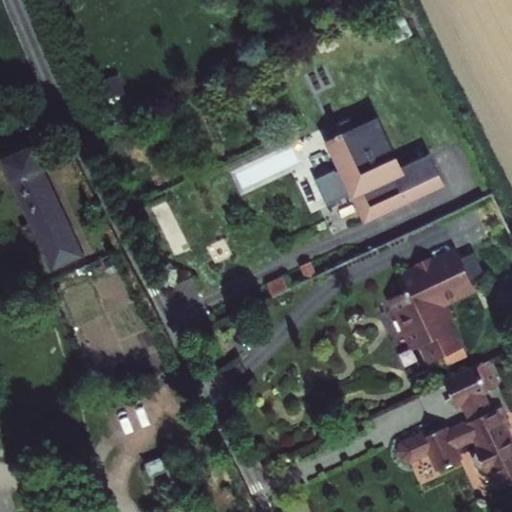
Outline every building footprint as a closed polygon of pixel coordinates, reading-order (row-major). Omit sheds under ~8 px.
[(328,134),(320,138),(333,165),(339,162),(350,186),(344,189),(356,216),(384,204),(377,188),(387,184),(394,199),(434,181),(421,152),(390,165),(369,117),(335,132),(333,129),(327,132),(328,134)] [(36,131),(24,136),(30,146),(42,141),(36,131)] [(29,151),(2,163),(32,219),(23,224),(32,241),(40,236),(56,267),(83,253),(29,151)] [(387,184),(377,188),(384,204),(394,199),(387,184)] [(442,253),(466,242),(464,237),(440,248),(439,246),(424,253),(424,255),(405,264),(407,269),(411,268),(427,260),(442,253)] [(483,241),(469,248),(479,271),(493,265),(483,241)] [(414,284),(402,290),(423,337),(432,333),(435,334),(433,339),(439,352),(466,340),(453,311),(458,308),(461,307),(455,294),(453,289),(482,276),(479,271),(469,248),(466,242),(442,253),(427,260),(411,268),(416,279),(412,281),(414,284)] [(292,266),(299,277),(307,273),(301,263),(292,266)] [(407,269),(412,281),(416,279),(411,268),(407,269)] [(482,276),(453,289),(455,294),(484,282),(482,276)] [(256,284),(261,294),(278,286),(274,277),(256,284)] [(177,322),(200,315),(190,279),(166,286),(177,322)] [(412,281),(401,287),(402,290),(414,284),(412,281)] [(402,290),(397,292),(418,340),(423,337),(402,290)] [(458,308),(453,311),(466,340),(471,337),(458,308)] [(481,358),(437,378),(448,402),(454,400),(477,390),(481,387),(480,387),(491,382),(481,358)] [(477,390),(454,400),(462,418),(485,408),(477,390)] [(489,406),(485,408),(495,428),(498,426),(489,406)] [(462,418),(453,423),(454,425),(441,430),(439,423),(428,428),(426,424),(393,439),(390,447),(394,453),(401,457),(422,447),(430,465),(453,454),(447,442),(467,433),(472,444),(468,446),(469,449),(467,454),(471,463),(477,465),(478,468),(481,467),(490,487),(511,476),(511,446),(508,448),(498,426),(495,428),(485,408),(462,418)]
